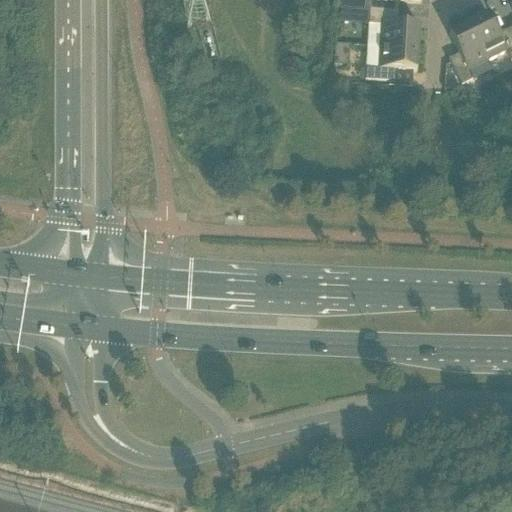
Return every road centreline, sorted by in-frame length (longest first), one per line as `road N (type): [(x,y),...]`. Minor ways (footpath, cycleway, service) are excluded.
road 1 (unclassified): [(511,407),(394,407),(161,458),(126,449),(99,427)]
road 2 (primary): [(102,331),(511,351)]
road 3 (primary): [(511,301),(103,279)]
road 4 (secondary): [(103,279),(101,0)]
road 5 (secondary): [(65,0),(67,275)]
